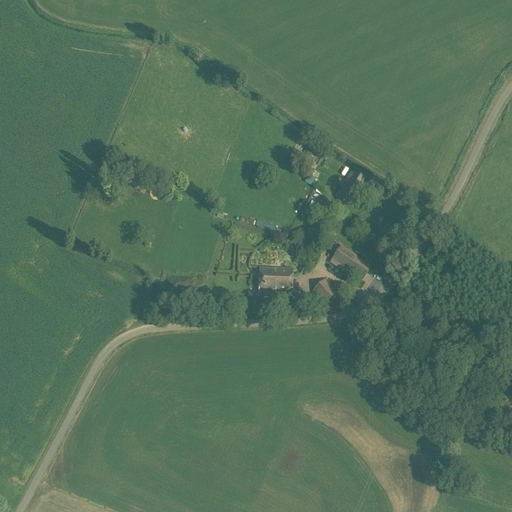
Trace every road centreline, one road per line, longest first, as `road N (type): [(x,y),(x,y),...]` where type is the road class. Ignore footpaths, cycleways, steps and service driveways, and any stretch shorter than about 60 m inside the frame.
road 1 (unclassified): [(18,511),(94,368),(122,336),(334,317),(379,295),(440,219),(511,90)]
road 2 (track): [(379,295),(511,370)]
